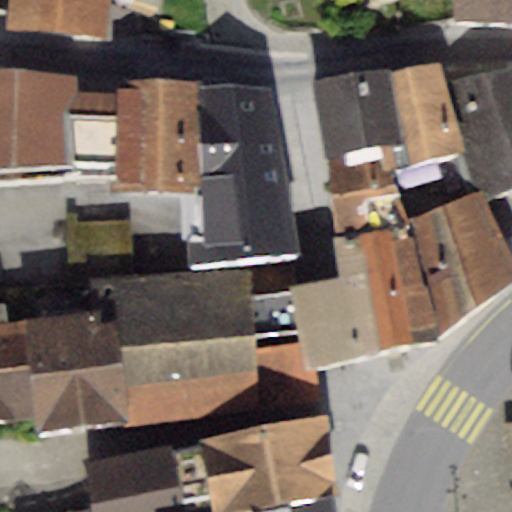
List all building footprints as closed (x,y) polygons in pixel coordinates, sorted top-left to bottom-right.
[(8,0),(6,24),(102,35),(105,0),(8,0)] [(511,0),(454,0),(456,20),(511,18),(511,0)] [(441,62),(390,74),(402,141),(410,165),(463,152),(441,62)] [(388,67),(309,82),(323,156),(392,143),(402,141),(390,74),(388,67)] [(76,78),(0,70),(0,177),(69,169),(75,92),(76,78)] [(511,70),(446,82),(463,152),(480,191),(483,199),(511,189),(511,70)] [(198,81),(117,81),(117,94),(75,92),(69,169),(116,171),(115,189),(199,187),(198,81)] [(267,88),(198,81),(199,187),(201,236),(187,237),(190,273),(247,268),(301,263),(267,88)] [(392,143),(323,156),(332,239),(411,223),(392,143)] [(480,191),(411,223),(435,341),(511,281),(511,258),(483,199),(480,191)] [(93,280),(133,277),(133,221),(76,223),(76,216),(67,216),(67,281),(93,280)] [(316,281),(289,286),(306,367),(336,361),(435,341),(411,223),(332,239),(339,276),(316,281)] [(102,312),(126,425),(256,409),(247,268),(190,273),(133,277),(93,280),(102,312)] [(0,420),(28,418),(22,322),(6,323),(4,304),(0,304),(0,420)] [(22,322),(28,418),(31,433),(126,425),(102,312),(22,322)] [(325,414),(199,441),(200,446),(212,511),(249,511),(328,498),(336,496),(325,414)] [(172,446),(83,462),(89,511),(212,511),(200,446),(173,450),(172,446)] [(249,511),(329,511),(328,498),(249,511)]
